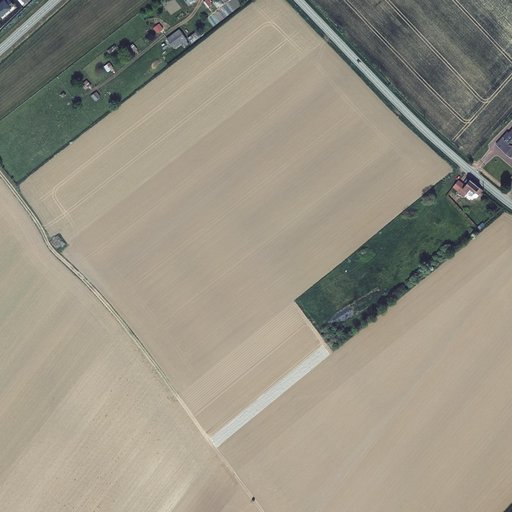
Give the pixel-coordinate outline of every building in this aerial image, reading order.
[(4,3),(0,6),(0,19),(14,8),(9,2),(6,5),(4,3)] [(159,23),(153,28),(158,34),(164,29),(159,23)] [(167,38),(175,48),(181,44),(184,48),(190,43),(179,29),(167,38)] [(191,43),(202,35),(198,30),(187,38),(191,43)] [(133,44),(128,49),(132,54),(137,49),(133,44)] [(107,51),(108,54),(116,48),(114,46),(107,51)] [(110,63),(103,67),(108,73),(114,69),(110,63)] [(81,85),(85,90),(91,86),(87,81),(81,85)] [(97,92),(91,97),(95,102),(101,97),(97,92)] [(511,148),(511,147),(510,147),(511,144),(511,131),(508,136),(507,135),(495,147),(510,161),(511,158),(511,148)] [(457,184),(451,191),(463,200),(469,192),(474,195),(478,190),(469,183),(468,182),(463,189),(457,184)]
